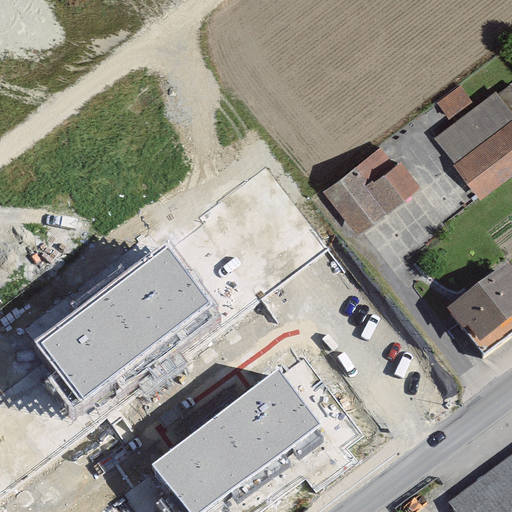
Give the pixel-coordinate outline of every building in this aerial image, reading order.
[(440,98),(450,113),(473,97),(464,82),(440,98)] [(511,88),(446,136),(487,194),(511,176),(511,88)] [(361,169),(334,188),(363,229),(424,187),(405,159),(370,182),(361,169)] [(0,486),(334,255),(271,163),(198,214),(204,223),(166,249),(154,233),(23,323),(49,360),(0,393),(0,486)] [(511,269),(457,310),(488,352),(511,334),(511,269)] [(321,358),(102,495),(112,511),(259,511),(310,481),(317,491),(369,459),(361,447),(372,440),(321,358)] [(511,511),(511,459),(454,501),(461,511),(511,511)]
